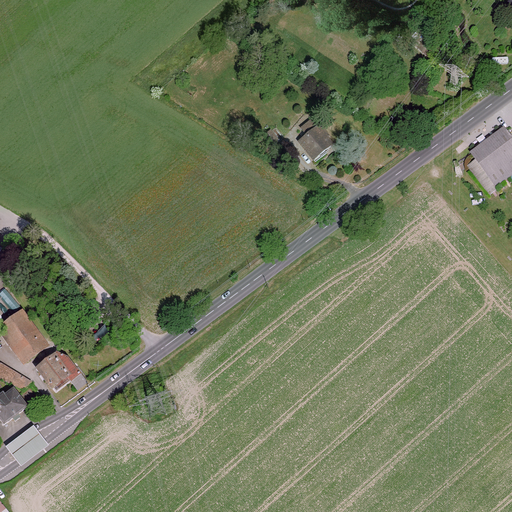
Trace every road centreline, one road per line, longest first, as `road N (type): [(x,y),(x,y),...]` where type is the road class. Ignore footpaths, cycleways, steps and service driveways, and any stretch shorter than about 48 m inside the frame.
road 1 (secondary): [(103,393),(511,89)]
road 2 (track): [(161,350),(34,230),(0,211)]
road 3 (unknown): [(415,161),(511,263)]
road 4 (secondary): [(0,479),(51,448),(103,393)]
road 5 (secondary): [(103,393),(0,458)]
